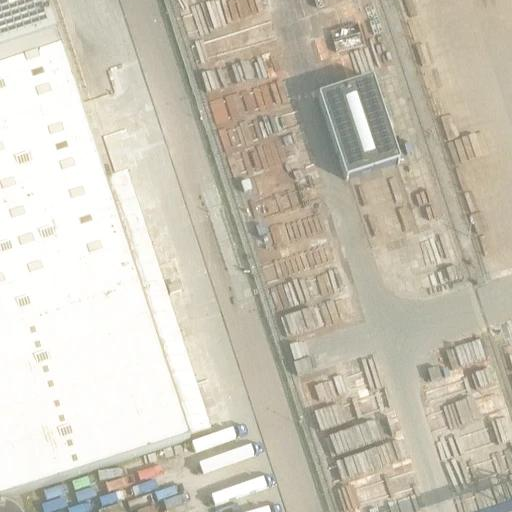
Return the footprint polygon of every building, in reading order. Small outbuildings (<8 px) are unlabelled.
[(0,0),(0,504),(190,442),(45,0),(0,0)] [(419,44),(445,143),(484,133),(477,109),(459,114),(452,86),(475,80),(469,58),(450,63),(444,38),(419,44)] [(346,183),(400,166),(372,82),(318,100),(346,183)] [(492,160),(472,165),(477,187),(497,182),(492,160)] [(490,253),(511,245),(511,226),(495,232),(483,232),(500,226),(496,215),(496,197),(492,185),(492,203),(476,204),(477,226),(481,237),(481,238),(486,253),(490,253)] [(427,372),(430,383),(440,380),(437,369),(427,372)]
